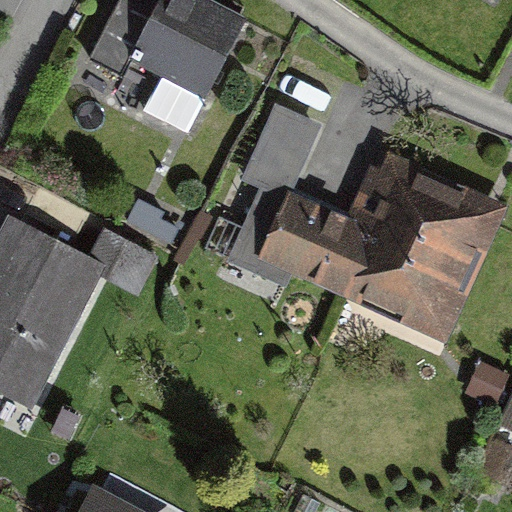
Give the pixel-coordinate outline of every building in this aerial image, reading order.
[(132,65),(164,11),(144,0),(135,0),(95,66),(122,81),(132,65)] [(252,31),(197,0),(169,0),(166,5),(164,11),(132,65),(164,84),(140,125),(183,150),(252,31)] [(251,256),(424,335),(470,235),(371,191),(350,237),(313,220),(286,208),(323,128),(270,104),(228,196),(270,215),(251,256)] [(35,416),(103,287),(89,280),(12,240),(0,263),(0,284),(7,288),(0,301),(0,406),(3,409),(7,401),(35,416)] [(101,257),(89,280),(103,287),(131,302),(143,279),(101,257)] [(511,413),(502,436),(511,440),(511,413)]
